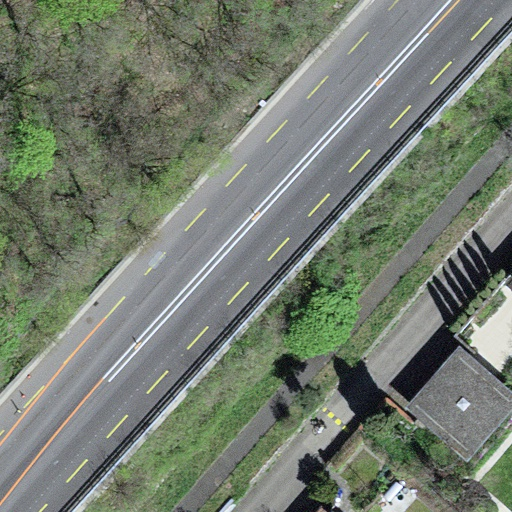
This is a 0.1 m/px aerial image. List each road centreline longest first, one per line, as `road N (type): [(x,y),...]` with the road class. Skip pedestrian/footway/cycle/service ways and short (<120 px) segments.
road 1 (primary): [(449,0),(0,503)]
road 2 (residential): [(272,511),(511,237)]
